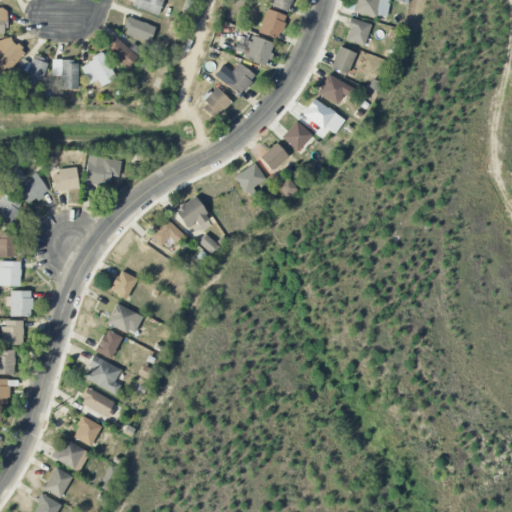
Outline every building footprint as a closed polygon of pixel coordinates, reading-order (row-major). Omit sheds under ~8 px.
[(134,0),(133,8),(159,14),(162,0),(134,0)] [(270,0),(269,5),(288,12),(291,0),(270,0)] [(389,0),(354,0),(352,12),(385,19),(389,0)] [(258,32),(278,40),(286,16),(266,9),(258,32)] [(149,43),(155,27),(128,17),(122,33),(149,43)] [(370,24),(351,18),(344,40),(364,46),(370,24)] [(6,33),(0,38),(0,68),(4,73),(25,53),(6,33)] [(247,49),(244,48),(241,58),(266,67),(274,44),(252,35),(247,49)] [(127,69),(138,58),(116,37),(105,49),(127,69)] [(355,53),(338,47),(330,68),(347,74),(355,53)] [(97,80),(100,87),(116,79),(103,54),(79,66),(89,85),(97,80)] [(37,88),(49,63),(33,56),(30,63),(24,60),(15,78),(37,88)] [(60,90),(78,90),(78,61),(51,61),(51,76),(60,76),(60,90)] [(238,96),(255,77),(238,61),(221,80),(238,96)] [(348,97),(353,89),(327,74),(316,94),(336,106),(343,94),(348,97)] [(200,107),(214,120),(231,102),(217,89),(200,107)] [(323,129),(334,112),(313,99),(302,116),(323,129)] [(281,137),(297,151),(311,136),(296,121),(281,137)] [(271,171),(288,157),(276,143),(259,157),(271,171)] [(109,185),(110,176),(118,177),(120,160),(87,157),(84,183),(109,185)] [(265,182),(255,164),(233,176),(243,194),(265,182)] [(3,172),(10,186),(24,178),(17,165),(3,172)] [(77,190),(76,170),(52,171),(53,191),(77,190)] [(27,204),(47,190),(35,173),(15,187),(27,204)] [(295,189),(288,179),(277,186),(285,197),(295,189)] [(0,199),(0,220),(10,226),(22,204),(3,194),(0,199)] [(187,231),(208,217),(195,196),(174,210),(187,231)] [(168,238),(174,244),(183,235),(163,216),(148,232),(161,245),(168,238)] [(0,256),(14,257),(14,233),(0,232),(0,256)] [(211,255),(218,247),(206,235),(198,243),(211,255)] [(0,285),(20,286),(20,261),(0,261),(0,285)] [(110,293),(127,299),(135,277),(118,271),(110,293)] [(31,291),(7,291),(7,307),(9,307),(9,316),(31,316),(31,291)] [(133,336),(142,316),(115,303),(106,322),(133,336)] [(2,345),(22,345),(22,321),(2,320),(2,345)] [(112,359),(120,336),(104,330),(95,353),(112,359)] [(0,374),(14,374),(14,350),(0,350),(0,374)] [(121,370),(93,355),(86,368),(88,369),(83,378),(115,395),(120,385),(114,382),(121,370)] [(0,404),(7,405),(8,379),(0,379),(0,404)] [(108,417),(115,401),(85,389),(78,404),(108,417)] [(101,427),(83,416),(71,436),(90,447),(101,427)] [(88,450),(58,439),(51,460),(80,471),(88,450)] [(71,476),(54,467),(43,490),(60,498),(71,476)] [(32,511),(56,511),(60,505),(42,494),(32,511)]
